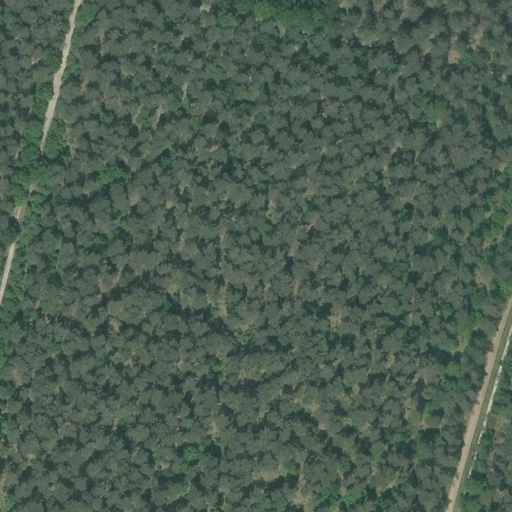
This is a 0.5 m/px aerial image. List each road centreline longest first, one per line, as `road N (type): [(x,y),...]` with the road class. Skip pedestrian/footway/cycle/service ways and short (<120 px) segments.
road 1 (track): [(0,305),(81,0)]
road 2 (track): [(511,297),(450,511)]
